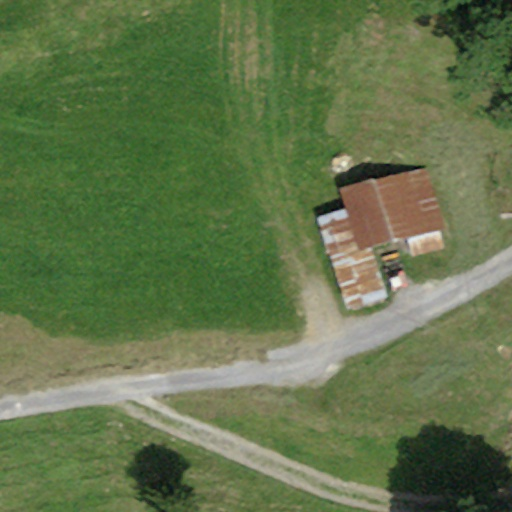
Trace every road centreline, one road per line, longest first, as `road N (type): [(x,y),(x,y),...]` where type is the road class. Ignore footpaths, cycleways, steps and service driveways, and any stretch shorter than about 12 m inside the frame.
road 1 (unclassified): [(511,250),(364,333),(285,362),(0,407)]
road 2 (track): [(104,392),(343,483),(441,507),(511,489)]
